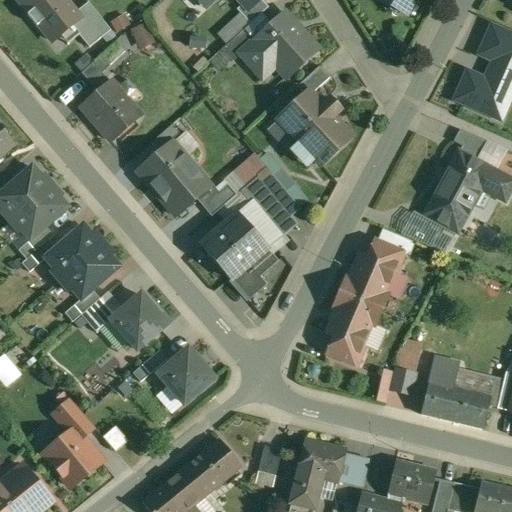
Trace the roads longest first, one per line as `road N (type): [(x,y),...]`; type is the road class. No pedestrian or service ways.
road 1 (residential): [(0,74),(261,378)]
road 2 (residential): [(261,378),(411,100)]
road 3 (residential): [(261,378),(292,403),(511,458)]
road 4 (residential): [(95,511),(261,378)]
road 5 (residential): [(325,0),(373,72),(411,100)]
